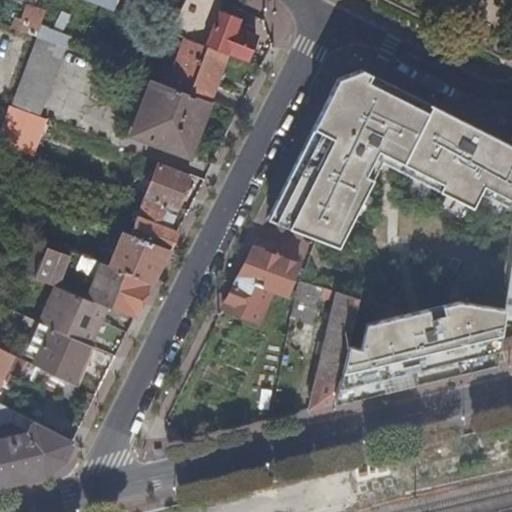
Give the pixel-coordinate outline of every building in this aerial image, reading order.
[(223,0),(184,0),(169,30),(184,36),(227,52),(245,59),(255,33),(235,25),(238,19),(236,18),(235,13),(225,9),(222,12),(219,11),(223,0)] [(21,110),(36,115),(63,45),(36,36),(10,106),(21,110)] [(166,84),(209,100),(227,52),(184,36),(166,84)] [(337,77),(266,217),(337,244),(381,159),(470,204),(485,183),(511,196),(511,145),(359,70),(337,77)] [(166,84),(150,78),(130,133),(189,155),(209,100),(166,84)] [(9,105),(0,131),(0,142),(8,145),(14,129),(21,110),(10,106),(9,105)] [(8,145),(12,147),(19,130),(14,129),(8,145)] [(158,161),(144,197),(175,208),(189,173),(158,161)] [(144,197),(131,233),(169,248),(177,232),(168,228),(175,208),(144,197)] [(131,233),(123,230),(108,265),(148,281),(152,282),(169,248),(131,233)] [(32,244),(21,271),(34,276),(46,250),(32,244)] [(34,276),(56,285),(69,255),(47,246),(46,250),(34,276)] [(297,266),(251,249),(220,311),(256,324),(271,289),(287,295),(297,266)] [(93,259),(81,255),(79,260),(91,265),(93,259)] [(511,256),(504,308),(503,313),(511,313),(511,256)] [(93,259),(91,265),(99,268),(87,297),(106,304),(134,315),(143,292),(146,291),(150,284),(148,281),(108,265),(93,259)] [(314,296),(317,286),(298,281),(296,280),(289,319),(316,324),(321,297),(314,296)] [(106,304),(87,297),(56,285),(39,322),(43,324),(87,343),(106,304)] [(306,409),(333,402),(346,345),(358,298),(317,286),(314,296),(321,297),(332,300),(306,409)] [(357,349),(346,345),(333,402),(495,362),(500,338),(503,313),(504,308),(457,301),(363,322),(357,349)] [(96,347),(87,343),(43,324),(30,350),(40,354),(34,365),(71,383),(83,362),(87,364),(96,347)] [(505,360),(511,357),(511,334),(500,338),(505,360)] [(0,383),(14,355),(0,347),(0,383)] [(71,383),(76,386),(87,364),(83,362),(71,383)] [(0,483),(44,473),(63,458),(73,440),(13,410),(8,421),(26,431),(0,436),(0,483)]
